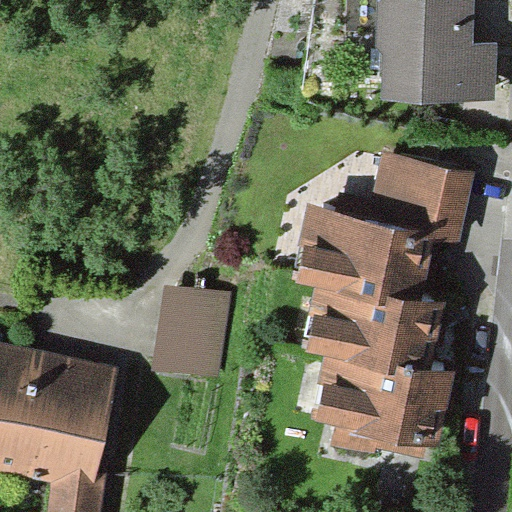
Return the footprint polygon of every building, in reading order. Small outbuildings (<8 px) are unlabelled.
[(387,42),(386,86),(454,89),(455,47),(457,47),(465,40),(466,28),(458,20),(456,20),(457,0),(381,0),(381,35),(387,42)] [(396,154),(388,187),(452,201),(459,168),(396,154)] [(452,201),(388,187),(381,220),(419,229),(445,235),(452,201)] [(303,271),(327,276),(405,292),(419,229),(381,220),(318,205),(303,271)] [(313,339),(337,344),(415,361),(429,297),(405,292),(327,276),(313,339)] [(171,290),(160,365),(209,373),(221,298),(171,290)] [(415,361),(337,344),(323,408),(393,424),(389,443),(418,450),(423,430),(424,431),(436,377),(438,366),(415,361)] [(109,373),(59,362),(0,349),(0,459),(18,463),(16,470),(40,475),(42,469),(86,479),(109,373)] [(97,511),(99,498),(55,492),(52,511),(97,511)]
